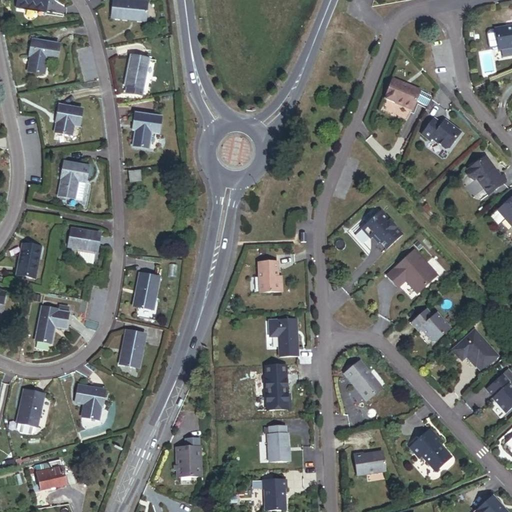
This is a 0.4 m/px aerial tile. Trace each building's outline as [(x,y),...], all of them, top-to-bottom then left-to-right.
[(20,0),(19,7),(48,12),(50,0),(20,0)] [(115,0),(114,15),(148,18),(149,0),(115,0)] [(511,29),(508,31),(507,28),(495,30),(495,31),(490,32),(487,35),(486,37),(488,48),(490,49),(493,51),(499,50),(499,51),(511,48),(511,29)] [(48,60),(58,62),(61,46),(34,40),(31,57),(32,57),(30,72),(46,75),(48,60)] [(145,94),(151,58),(134,55),(129,85),(130,85),(129,91),(145,94)] [(431,94),(420,89),(392,77),(384,97),(412,108),(415,99),(427,104),(431,94)] [(74,126),(80,127),(83,110),(60,106),(57,123),(59,123),(57,133),(72,136),(74,126)] [(153,132),(161,133),(163,116),(138,113),(136,130),(138,130),(136,145),(151,147),(153,132)] [(442,126),(434,120),(422,136),(430,142),(431,140),(444,150),(449,149),(456,140),(454,138),(458,132),(451,127),(449,128),(443,124),(442,126)] [(476,180),(488,196),(504,184),(486,158),(467,172),(473,181),(476,180)] [(84,201),(90,168),(66,164),(63,179),(64,179),(61,197),(84,201)] [(130,182),(142,181),(141,171),(129,172),(130,182)] [(511,228),(511,198),(497,212),(504,220),(511,228)] [(366,236),(369,233),(375,239),(382,247),(398,233),(377,209),(357,227),(366,236)] [(499,225),(504,220),(497,212),(491,218),(499,225)] [(69,247),(98,253),(102,236),(73,230),(69,247)] [(369,233),(366,236),(373,241),(375,239),(369,233)] [(18,275),(35,278),(41,248),(23,245),(18,275)] [(402,279),(414,292),(434,273),(411,249),(384,274),(395,286),(402,279)] [(275,262),(257,263),(258,292),(281,291),(280,276),(276,277),(275,262)] [(135,306),(154,310),(160,278),(141,274),(135,306)] [(69,314),(70,307),(60,305),(59,310),(58,311),(69,314)] [(56,327),(66,329),(69,314),(58,311),(59,310),(43,307),(37,341),(52,344),(56,327)] [(429,314),(422,307),(407,321),(414,329),(415,327),(426,339),(431,339),(437,333),(435,331),(444,323),(432,311),(429,314)] [(292,320),(265,321),(265,337),(274,336),(275,357),(294,356),(292,320)] [(446,325),(444,323),(435,331),(437,333),(446,325)] [(479,371),(497,354),(472,327),(448,349),(458,360),(463,355),(472,365),(473,364),(479,371)] [(122,365),(141,368),(147,335),(128,331),(122,365)] [(357,365),(343,379),(366,404),(381,390),(357,365)] [(511,374),(505,366),(499,372),(506,380),(511,374)] [(283,372),(262,374),(264,409),(285,408),(284,395),(283,372)] [(511,389),(504,381),(506,380),(499,372),(483,387),(490,395),(489,396),(503,411),(511,402),(511,389)] [(102,410),(106,392),(80,387),(77,404),(86,406),(84,418),(98,421),(100,409),(102,410)] [(37,432),(46,394),(27,390),(19,421),(21,421),(19,428),(21,431),(33,434),(37,432)] [(285,434),(283,434),(283,426),(266,427),(267,434),(265,435),(266,461),(286,460),(285,434)] [(435,472),(450,458),(437,443),(439,441),(429,431),(409,449),(419,459),(421,457),(435,472)] [(181,436),(182,444),(195,444),(195,436),(181,436)] [(197,474),(196,444),(195,444),(182,444),(177,445),(177,455),(173,455),(173,461),(169,461),(169,467),(173,467),(173,474),(197,474)] [(385,472),(382,453),(362,456),(362,455),(354,457),(357,477),(385,472)] [(54,489),(75,483),(71,468),(68,469),(66,462),(57,465),(59,472),(49,474),(54,489)] [(285,509),(283,487),(285,487),(285,480),(260,482),(261,489),(263,489),(265,511),(285,509)] [(504,511),(490,496),(472,511),(504,511)]
